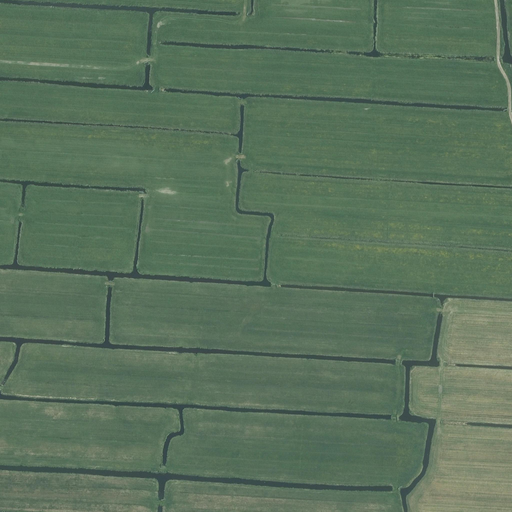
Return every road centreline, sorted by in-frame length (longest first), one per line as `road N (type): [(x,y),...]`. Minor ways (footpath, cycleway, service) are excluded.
road 1 (track): [(432,310),(448,311),(427,475)]
road 2 (track): [(495,0),(511,118)]
